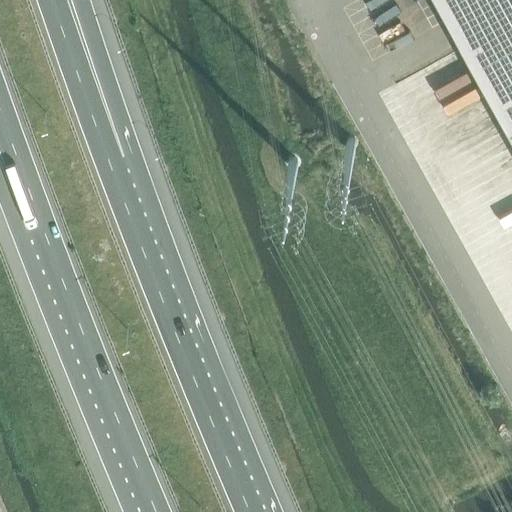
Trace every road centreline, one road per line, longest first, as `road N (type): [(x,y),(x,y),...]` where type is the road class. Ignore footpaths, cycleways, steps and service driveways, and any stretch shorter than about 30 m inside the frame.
road 1 (motorway): [(256,511),(114,169)]
road 2 (motorway): [(40,227),(156,511)]
road 3 (motorway): [(114,169),(56,0)]
road 4 (motorway): [(114,169),(79,0)]
road 5 (motorway): [(0,105),(40,227)]
